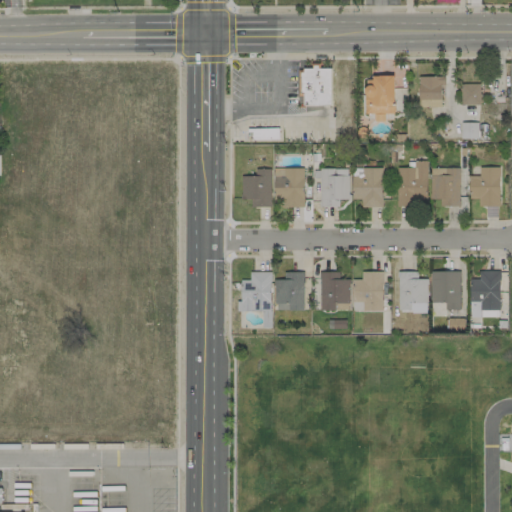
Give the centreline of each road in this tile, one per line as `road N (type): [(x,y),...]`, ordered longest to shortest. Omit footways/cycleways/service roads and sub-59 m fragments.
road 1 (secondary): [(206,157),(202,511)]
road 2 (residential): [(205,243),(511,244)]
road 3 (secondary): [(324,32),(511,29)]
road 4 (secondary): [(81,33),(207,33)]
road 5 (secondary): [(207,33),(206,157)]
